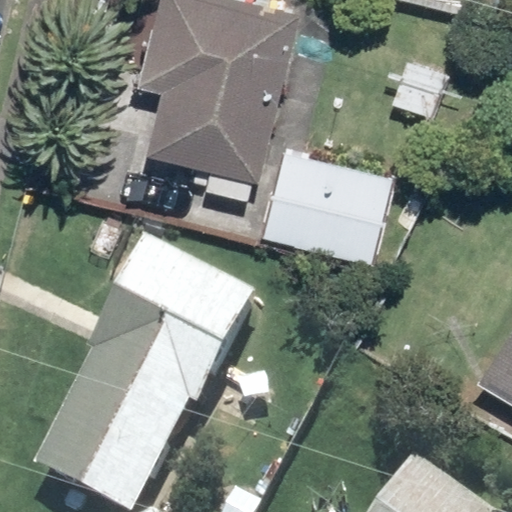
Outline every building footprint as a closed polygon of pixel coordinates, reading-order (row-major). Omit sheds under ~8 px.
[(157,0),(138,80),(162,85),(146,149),(260,176),(275,113),(301,4),(284,0),(157,0)] [(444,69),(408,57),(393,103),(429,115),(444,69)] [(283,147),(262,232),(374,261),(396,176),(283,147)] [(258,303),(148,248),(91,360),(95,362),(38,476),(109,511),(141,511),(193,412),(201,416),(258,303)] [(511,321),(479,375),(511,395),(511,321)] [(481,511),(417,468),(386,511),(481,511)]
